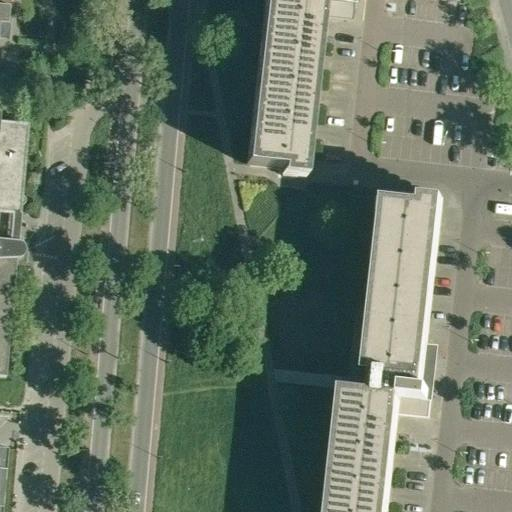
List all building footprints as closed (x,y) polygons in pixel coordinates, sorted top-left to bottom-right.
[(0,0),(0,22),(8,23),(10,6),(0,4),(0,0)] [(267,0),(248,167),(298,172),(316,17),(352,21),(354,2),(351,2),(351,0),(267,0)] [(26,202),(25,199),(23,197),(21,196),(27,128),(0,125),(0,120),(0,116),(0,114),(0,207),(13,208),(21,208),(24,207),(25,204),(26,202)] [(367,374),(366,380),(365,392),(344,390),(330,511),(380,511),(391,415),(428,419),(430,400),(427,400),(428,390),(422,389),(424,379),(426,378),(428,376),(430,374),(431,372),(432,370),(433,367),(433,365),(433,362),(432,359),(430,357),(429,355),(426,353),(427,346),(420,345),(436,206),(386,200),(374,307),(356,305),(349,372),(367,374)] [(10,242),(13,208),(0,207),(0,377),(6,378),(16,260),(17,260),(19,259),(21,259),(22,258),(23,257),(24,255),(25,253),(25,252),(25,250),(25,249),(25,248),(24,247),(23,246),(22,244),(20,243),(10,242)] [(0,511),(2,511),(8,449),(0,448),(0,511)]
